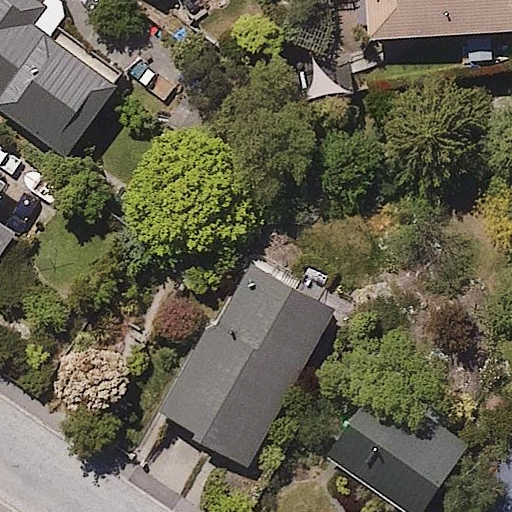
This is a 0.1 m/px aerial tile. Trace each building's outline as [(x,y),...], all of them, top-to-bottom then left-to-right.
[(0,0),(0,100),(75,152),(123,83),(32,21),(46,0),(0,0)] [(511,0),(369,0),(371,34),(511,27),(511,0)] [(0,201),(18,171),(0,160),(0,264),(22,227),(0,213),(0,201)] [(347,321),(264,265),(166,411),(249,467),(347,321)] [(387,383),(338,447),(411,503),(403,511),(444,511),(434,504),(476,450),(387,383)]
